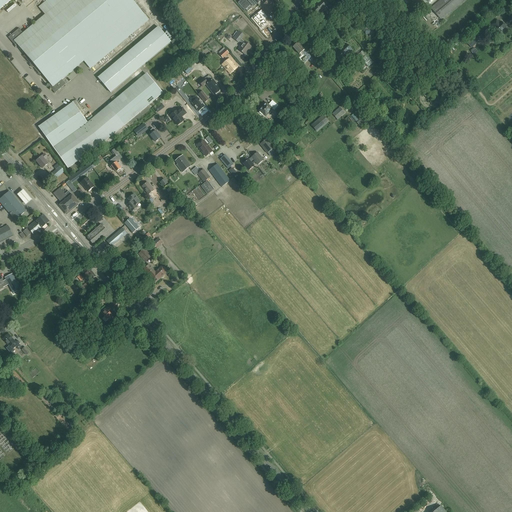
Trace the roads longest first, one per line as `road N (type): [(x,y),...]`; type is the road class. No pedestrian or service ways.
road 1 (secondary): [(309,511),(64,224)]
road 2 (tertiary): [(64,224),(220,110),(269,44)]
road 3 (track): [(332,72),(419,175)]
